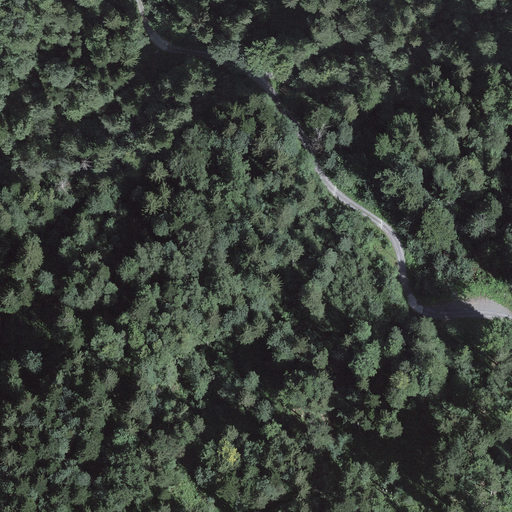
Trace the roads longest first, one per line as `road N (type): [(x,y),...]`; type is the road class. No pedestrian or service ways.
road 1 (track): [(141,0),(152,37),(236,58),(285,94),(339,186),(396,238),(407,282),(429,318),(511,320)]
road 2 (track): [(511,251),(455,247),(416,189),(345,159),(329,114),(295,82),(264,66),(252,70)]
